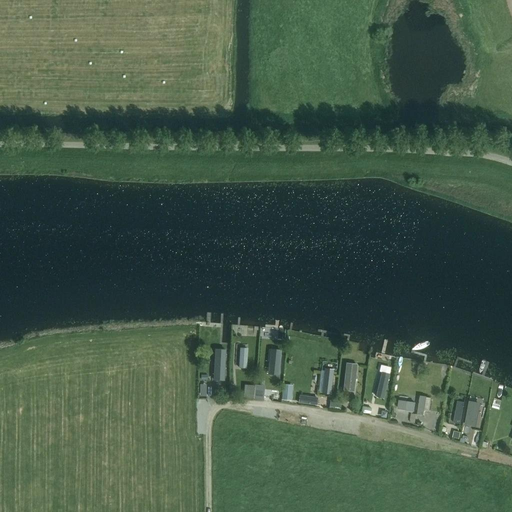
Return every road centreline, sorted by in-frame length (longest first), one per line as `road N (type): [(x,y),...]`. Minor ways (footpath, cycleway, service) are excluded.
road 1 (unclassified): [(0,144),(396,149),(511,162)]
road 2 (track): [(208,511),(207,422),(221,404),(312,412),(472,450)]
